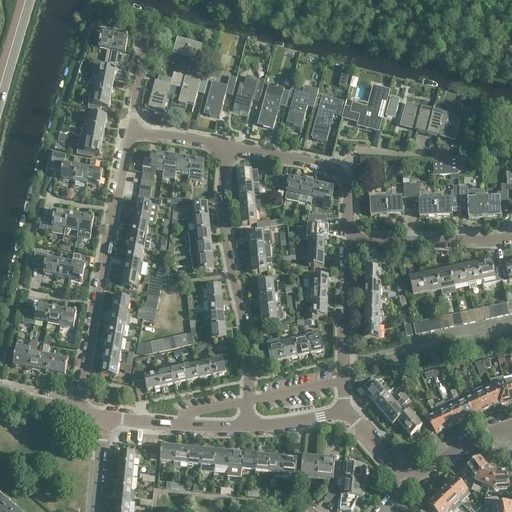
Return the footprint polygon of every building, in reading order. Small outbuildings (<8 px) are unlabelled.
[(102,34),(99,51),(107,53),(105,65),(109,65),(115,36),(102,34)] [(115,36),(109,65),(116,66),(119,67),(120,63),(114,62),(115,54),(125,56),(126,49),(129,49),(131,40),(128,39),(115,36)] [(177,39),(173,55),(197,61),(202,46),(177,39)] [(95,72),(93,79),(114,83),(116,70),(115,70),(116,66),(109,65),(105,65),(94,62),(94,66),(100,67),(99,73),(95,72)] [(174,74),(172,80),(184,83),(186,77),(174,74)] [(260,74),(259,81),(258,80),(256,89),(240,85),(233,112),(239,114),(240,111),(249,114),(253,102),(259,103),(264,82),(266,75),(260,74)] [(184,83),(182,90),(178,103),(186,106),(187,104),(194,106),(198,94),(204,96),(208,79),(201,78),(200,81),(186,77),(184,83)] [(348,79),(340,77),(338,87),(345,89),(348,79)] [(212,83),(204,113),(210,115),(209,117),(219,119),(226,95),(232,97),(235,85),(236,79),(230,78),(228,83),(229,83),(228,88),(212,83)] [(114,83),(93,79),(92,86),(97,86),(95,93),(111,96),(114,83)] [(167,85),(155,82),(149,106),(157,108),(156,110),(164,112),(171,87),(182,90),(184,83),(172,80),(167,79),(168,80),(167,85)] [(269,85),(258,126),(273,130),(279,107),(286,108),(290,93),(284,91),(284,90),(278,88),(278,87),(275,86),(274,87),(269,85)] [(290,93),(286,108),(290,110),(286,124),(287,124),(294,126),(294,128),(301,130),(300,134),(308,108),(314,110),(317,96),(319,91),(305,87),(303,93),(290,90),(290,91),(290,93)] [(345,107),(341,119),(358,124),(358,127),(376,132),(376,128),(380,129),(390,92),(374,88),(368,109),(353,105),(352,109),(345,107)] [(88,105),(88,109),(93,110),(101,111),(101,107),(109,108),(111,96),(95,93),(91,92),(88,105)] [(317,96),(314,110),(318,111),(311,136),(313,137),(312,140),(324,143),(324,142),(326,142),(333,116),(339,118),(344,102),(337,101),(322,97),(317,96)] [(394,118),(401,99),(391,96),(385,115),(394,118)] [(407,105),(401,126),(411,129),(411,128),(415,129),(415,131),(427,134),(427,135),(433,112),(407,105)] [(85,121),(84,126),(104,130),(107,117),(100,115),(101,111),(93,110),(92,114),(91,114),(89,121),(85,121)] [(433,112),(427,135),(428,134),(440,137),(440,135),(445,137),(444,138),(454,140),(460,119),(433,112)] [(83,126),(80,139),(102,143),(104,130),(84,126),(83,126)] [(80,139),(78,144),(85,145),(83,152),(83,156),(89,158),(90,154),(100,156),(102,143),(80,139)] [(146,159),(143,174),(150,175),(151,169),(163,171),(166,156),(157,155),(157,153),(154,152),(153,154),(152,160),(146,159)] [(53,154),(50,171),(62,173),(61,180),(74,182),(76,167),(63,165),(65,156),(53,154)] [(166,156),(163,171),(176,173),(178,158),(170,157),(170,155),(167,154),(166,156)] [(178,158),(176,173),(189,175),(191,160),(183,159),(183,157),(180,156),(179,158),(178,158)] [(438,157),(433,157),(433,162),(434,170),(434,176),(440,175),(440,176),(458,175),(458,171),(458,164),(458,160),(445,159),(444,163),(438,163),(438,157)] [(189,175),(188,181),(201,183),(204,162),(196,161),(196,159),(193,158),(192,160),(191,160),(189,175)] [(91,161),(90,169),(87,185),(100,187),(100,185),(101,185),(102,180),(101,180),(103,172),(95,170),(97,161),(91,161)] [(76,167),(74,182),(87,185),(90,169),(76,167)] [(238,186),(259,184),(257,171),(251,172),(237,173),(238,186)] [(154,176),(150,175),(143,174),(142,181),(153,183),(154,176)] [(264,184),(274,183),(276,176),(266,174),(264,184)] [(274,183),(273,187),(279,188),(282,177),(276,176),(274,183)] [(287,193),(285,201),(298,204),(300,196),(303,181),(295,180),(295,177),(292,177),(291,179),(290,179),(287,193)] [(303,181),(300,196),(313,199),(316,184),(308,182),(308,180),(305,180),(304,182),(303,181)] [(316,184),(313,199),(324,201),(322,208),(329,210),(334,188),(329,187),(320,185),(321,183),(317,182),(316,184)] [(259,184),(238,186),(239,200),(260,197),(259,184)] [(419,185),(409,186),(410,199),(420,198),(419,185)] [(483,198),(484,219),(501,218),(500,202),(508,202),(507,186),(501,186),(501,194),(497,194),(498,198),(483,198)] [(441,195),(434,196),(434,200),(435,218),(451,217),(451,209),(459,208),(459,204),(458,188),(458,187),(452,187),(453,200),(450,200),(450,199),(441,199),(441,195)] [(369,200),(370,200),(370,217),(387,216),(386,194),(375,195),(375,188),(368,188),(369,200)] [(468,188),(458,188),(459,204),(467,204),(467,212),(468,220),(484,219),(483,198),(483,191),(468,192),(468,188)] [(151,194),(139,192),(138,198),(149,200),(151,194)] [(393,194),(386,194),(387,216),(403,215),(402,198),(393,199),(393,194)] [(428,196),(429,200),(418,201),(419,219),(435,218),(434,200),(434,196),(428,196)] [(260,197),(239,200),(241,213),(255,211),(261,211),(260,197)] [(133,223),(148,225),(155,227),(158,208),(148,206),(137,204),(136,210),(134,210),(133,214),(135,214),(133,223)] [(207,205),(186,207),(187,213),(193,212),(193,219),(208,218),(207,205)] [(47,218),(45,230),(51,231),(51,234),(63,236),(64,229),(65,230),(68,214),(55,211),(53,219),(47,218)] [(255,211),(241,213),(242,226),(256,225),(255,211)] [(65,230),(64,236),(67,237),(71,231),(78,232),(81,216),(68,214),(65,230)] [(78,232),(77,238),(90,240),(92,229),(95,229),(97,220),(94,219),(81,216),(78,232)] [(193,219),(187,220),(188,226),(194,225),(195,232),(210,231),(208,218),(193,219)] [(283,221),(257,224),(258,229),(284,226),(283,221)] [(132,227),(131,235),(145,238),(148,225),(133,223),(131,223),(130,227),(132,227)] [(303,227),(303,241),(310,241),(324,241),(325,233),(327,233),(327,230),(325,229),(325,228),(303,227)] [(210,231),(195,232),(188,233),(189,246),(211,244),(210,231)] [(270,233),(248,235),(250,248),(270,246),(272,246),(270,233)] [(128,236),(127,240),(130,241),(129,248),(143,251),(149,252),(151,239),(145,238),(131,235),(131,236),(128,236)] [(310,241),(309,254),(324,255),(324,246),(326,247),(327,243),(324,242),(324,241),(310,241)] [(211,244),(189,246),(191,259),(212,256),(211,244)] [(270,246),(250,248),(251,261),(271,259),(270,246)] [(143,251),(129,248),(128,249),(126,249),(126,252),(128,253),(126,261),(141,264),(143,251)] [(32,265),(33,265),(39,266),(41,255),(35,253),(32,265)] [(309,254),(309,268),(323,268),(324,260),(326,260),(326,256),(324,256),(324,255),(309,254)] [(41,255),(39,266),(44,267),(43,275),(56,277),(59,261),(46,259),(47,256),(41,255)] [(212,256),(191,259),(192,272),(213,270),(212,256)] [(271,259),(251,261),(252,274),(266,273),(266,266),(271,265),(271,259)] [(59,261),(56,277),(69,280),(72,264),(59,261)] [(124,261),(124,265),(125,265),(124,273),(124,274),(138,276),(146,278),(148,265),(141,264),(126,261),(124,261)] [(502,282),(500,269),(499,267),(493,269),(491,261),(477,264),(477,265),(481,282),(482,282),(483,287),(502,282)] [(511,262),(504,264),(505,268),(500,269),(502,282),(502,283),(508,282),(508,283),(511,281),(511,262)] [(72,264),(69,280),(82,282),(83,280),(84,280),(85,275),(84,275),(85,266),(72,264)] [(477,264),(464,267),(467,285),(468,285),(469,290),(476,288),(475,283),(481,282),(477,265),(477,264)] [(464,267),(450,270),(454,288),(455,287),(467,285),(464,267)] [(365,270),(365,284),(380,285),(380,270),(365,270)] [(441,291),(442,297),(456,294),(455,287),(454,288),(450,270),(436,273),(440,291),(441,291)] [(436,273),(423,276),(426,294),(440,291),(436,273)] [(121,278),(123,278),(121,287),(136,289),(138,276),(124,274),(121,274),(121,278)] [(259,297),(273,295),(279,295),(277,283),(279,283),(279,276),(267,278),(267,283),(258,284),(259,297)] [(423,276),(408,279),(412,297),(426,294),(423,276)] [(309,278),(309,291),(328,291),(328,283),(330,283),(330,279),(328,279),(328,278),(320,277),(313,277),(313,278),(309,278)] [(150,279),(149,285),(161,287),(162,281),(156,280),(150,279)] [(365,284),(364,298),(380,299),(380,285),(365,284)] [(149,285),(148,291),(159,293),(161,287),(149,285)] [(205,288),(207,302),(222,300),(221,287),(205,288)] [(148,291),(147,297),(158,299),(159,293),(148,291)] [(307,291),(306,303),(312,304),(327,305),(327,296),(330,296),(330,293),(328,292),(328,291),(309,291),(307,291)] [(273,295),(259,297),(261,310),(275,308),(273,295)] [(114,303),(113,311),(127,314),(130,300),(115,298),(115,299),(112,299),(112,302),(114,303)] [(364,298),(364,312),(380,312),(380,299),(364,298)] [(222,300),(207,302),(208,314),(223,313),(222,300)] [(307,310),(307,322),(318,322),(318,317),(327,318),(327,309),(329,309),(329,306),(327,305),(312,304),(312,310),(307,310)] [(507,304),(501,305),(503,317),(509,316),(507,304)] [(501,305),(493,307),(495,319),(503,317),(501,305)] [(30,312),(28,324),(34,325),(34,322),(47,324),(50,309),(37,306),(36,314),(30,312)] [(493,307),(487,308),(489,320),(495,319),(493,307)] [(144,308),(143,314),(155,316),(156,310),(144,308)] [(275,308),(261,310),(262,323),(281,321),(280,308),(275,308)] [(487,308),(479,310),(482,321),(489,320),(487,308)] [(50,309),(47,324),(61,327),(64,311),(50,309)] [(479,310),(473,311),(476,323),(482,321),(479,310)] [(30,312),(24,311),(22,323),(28,324),(30,312)] [(64,311),(61,327),(74,329),(75,321),(76,321),(77,317),(76,316),(77,314),(64,311)] [(112,316),(110,324),(125,326),(127,314),(113,311),(112,312),(110,312),(109,315),(112,316)] [(473,311),(465,313),(468,324),(476,323),(473,311)] [(364,312),(364,326),(379,326),(380,312),(364,312)] [(208,314),(203,315),(204,321),(209,320),(209,327),(224,326),(223,313),(208,314)] [(465,313),(459,314),(462,326),(468,324),(465,313)] [(143,314),(142,320),(154,322),(155,316),(143,314)] [(459,314),(452,316),(455,327),(462,326),(459,314)] [(452,316),(446,317),(449,329),(455,327),(452,316)] [(446,317),(439,319),(441,330),(449,329),(446,317)] [(439,319),(432,320),(435,332),(441,330),(439,319)] [(432,320),(424,322),(427,333),(435,332),(432,320)] [(424,322),(419,323),(421,335),(427,333),(424,322)] [(421,335),(419,323),(413,324),(415,336),(421,335)] [(108,324),(107,328),(109,328),(108,336),(122,339),(125,326),(110,324),(108,324)] [(404,325),(407,338),(413,337),(410,324),(404,325)] [(224,326),(209,327),(210,341),(226,339),(224,326)] [(379,326),(364,326),(363,340),(379,341),(379,326)] [(318,332),(305,335),(306,336),(310,356),(311,355),(312,357),(315,356),(315,355),(323,353),(318,332)] [(190,333),(184,335),(187,346),(193,345),(190,333)] [(184,335),(179,336),(181,348),(187,346),(184,335)] [(106,337),(105,341),(107,341),(106,349),(105,349),(120,352),(122,339),(108,336),(108,337),(106,337)] [(179,336),(173,337),(176,349),(181,348),(179,336)] [(306,336),(292,339),(293,344),(297,359),(298,358),(299,360),(302,359),(302,357),(310,356),(306,336)] [(173,337),(167,339),(170,350),(176,349),(173,337)] [(167,339),(161,340),(164,352),(170,350),(167,339)] [(161,340),(155,342),(158,353),(164,352),(161,340)] [(267,351),(265,352),(266,355),(268,355),(270,364),(278,363),(279,364),(283,363),(283,362),(284,361),(281,347),(279,340),(266,343),(267,350),(267,351)] [(293,344),(281,347),(284,361),(285,361),(286,363),(290,362),(289,360),(297,359),(293,344)] [(16,346),(12,367),(26,369),(29,353),(30,348),(16,346)] [(42,356),(39,372),(51,374),(54,358),(48,357),(49,347),(44,346),(42,356)] [(104,349),(103,353),(105,354),(103,362),(118,365),(120,352),(105,349),(106,349),(104,349)] [(29,353),(26,369),(39,372),(42,356),(29,353)] [(54,358),(51,374),(65,377),(68,361),(54,358)] [(221,360),(208,363),(211,377),(213,377),(213,379),(217,378),(216,376),(225,374),(221,360)] [(488,360),(482,362),(485,369),(491,367),(488,360)] [(101,362),(101,366),(102,366),(101,375),(115,378),(118,365),(103,362),(103,363),(101,362)] [(208,363),(195,366),(199,380),(200,379),(201,382),(204,381),(204,379),(211,377),(208,363)] [(470,363),(463,366),(466,373),(473,369),(470,363)] [(481,363),(476,365),(478,371),(484,368),(481,363)] [(183,368),(182,368),(186,383),(187,382),(188,385),(191,384),(191,382),(199,380),(195,366),(188,367),(187,364),(183,365),(183,368)] [(182,368),(170,371),(173,386),(174,385),(175,387),(179,386),(178,384),(186,383),(182,368)] [(134,369),(132,381),(145,383),(147,391),(154,390),(154,392),(159,391),(159,389),(160,388),(157,374),(147,376),(145,371),(134,369)] [(170,371),(157,374),(160,388),(162,388),(163,390),(166,389),(166,387),(173,386),(170,371)] [(431,372),(424,375),(427,381),(434,378),(431,372)] [(410,378),(403,375),(401,381),(407,384),(410,378)] [(504,378),(491,382),(493,389),(497,398),(500,404),(501,405),(510,403),(507,391),(507,390),(504,380),(504,378)] [(364,387),(364,388),(368,392),(365,395),(374,406),(387,394),(387,395),(390,392),(385,387),(382,389),(378,384),(377,384),(373,379),(364,387)] [(488,391),(484,393),(491,408),(500,404),(497,398),(493,389),(491,384),(486,386),(488,391)] [(481,388),(472,393),(474,397),(482,413),(491,408),(484,393),(481,388)] [(455,390),(450,393),(454,400),(453,400),(463,421),(473,417),(465,402),(461,404),(455,390)] [(387,394),(374,406),(383,416),(397,404),(392,399),(388,394),(387,395),(387,394)] [(474,397),(465,402),(473,417),(482,413),(474,397)] [(397,404),(383,416),(392,426),(397,422),(407,412),(403,407),(405,405),(404,404),(401,400),(397,404)] [(453,400),(445,404),(447,410),(454,426),(463,421),(453,400)] [(432,401),(428,403),(432,413),(436,411),(435,407),(432,401)] [(444,403),(435,407),(436,411),(438,415),(445,430),(454,426),(447,410),(445,404),(444,403)] [(407,412),(397,422),(410,437),(423,426),(409,411),(407,412)] [(438,415),(426,420),(428,423),(434,432),(436,434),(445,430),(438,415)] [(428,423),(423,427),(429,436),(434,432),(428,423)] [(162,446),(160,463),(161,463),(173,464),(175,448),(162,446)] [(175,448),(173,464),(174,464),(174,468),(181,469),(181,465),(187,466),(189,449),(175,448)] [(189,449),(187,466),(200,467),(202,450),(189,449)] [(201,467),(200,472),(214,473),(214,468),(216,452),(202,450),(201,467)] [(216,452),(214,468),(228,470),(229,453),(216,452)] [(120,453),(119,466),(133,467),(134,455),(120,453)] [(229,453),(228,470),(241,471),(243,454),(229,453)] [(243,454),(241,471),(255,472),(256,456),(243,454)] [(256,456),(255,472),(268,474),(270,457),(256,456)] [(270,457),(268,474),(275,475),(275,478),(281,478),(283,459),(270,457)] [(302,461),(300,474),(300,478),(316,480),(318,459),(303,458),(302,461)] [(281,478),(281,480),(295,482),(296,473),(300,474),(302,461),(297,461),(297,460),(283,459),(281,478)] [(318,459),(316,480),(329,481),(328,485),(325,485),(324,492),(328,496),(338,483),(338,479),(342,479),(343,467),(333,466),(334,461),(318,459)] [(486,468),(480,460),(466,470),(475,482),(479,484),(486,468)] [(119,466),(118,477),(132,479),(133,467),(119,466)] [(343,466),(343,467),(342,479),(342,482),(362,484),(364,468),(343,466)] [(497,472),(486,468),(479,484),(489,488),(497,472)] [(508,472),(497,472),(489,488),(493,490),(509,489),(508,472)] [(118,477),(117,489),(131,491),(132,484),(137,484),(137,479),(132,479),(118,477)] [(450,485),(446,489),(458,501),(461,504),(470,496),(455,480),(454,481),(453,480),(449,484),(450,485)] [(342,482),(340,498),(342,498),(340,511),(350,511),(351,511),(358,499),(361,500),(362,484),(342,482)] [(441,493),(438,497),(449,509),(451,511),(454,511),(462,505),(461,504),(458,501),(446,489),(445,489),(444,488),(440,492),(441,493)] [(117,489),(116,501),(130,502),(131,491),(117,489)] [(433,499),(428,503),(430,504),(429,505),(435,511),(451,511),(449,509),(438,497),(434,500),(433,499)] [(0,498),(0,511),(15,511),(11,508),(12,506),(10,504),(8,506),(0,498)] [(486,507),(500,505),(499,498),(485,500),(486,507)] [(116,501),(114,511),(129,511),(130,502),(116,501)] [(298,501),(296,511),(304,511),(308,507),(302,502),(298,501)]
